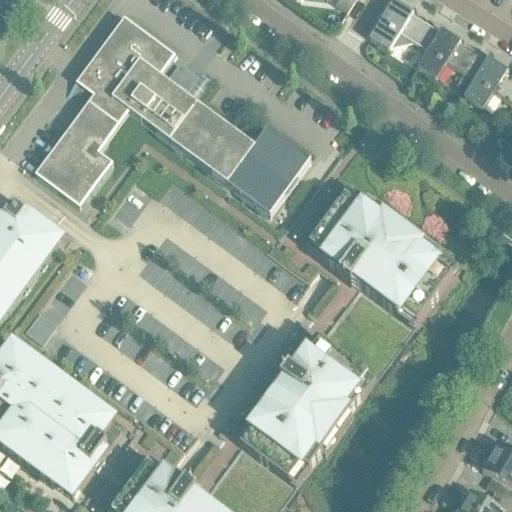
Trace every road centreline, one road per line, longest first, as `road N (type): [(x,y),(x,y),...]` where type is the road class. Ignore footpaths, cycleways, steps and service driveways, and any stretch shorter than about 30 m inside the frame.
road 1 (residential): [(334,68),(511,204)]
road 2 (residential): [(415,511),(511,348)]
road 3 (tertiary): [(0,97),(73,0)]
